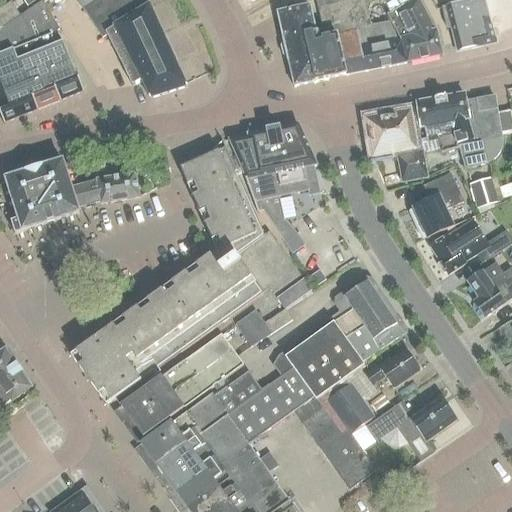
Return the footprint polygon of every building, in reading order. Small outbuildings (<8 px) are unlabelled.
[(75,0),(102,39),(106,36),(121,64),(132,87),(141,82),(149,100),(186,88),(185,85),(162,34),(149,6),(145,0),(75,0)] [(314,0),(318,9),(317,9),(324,39),(336,37),(370,29),(370,26),(363,0),(314,0)] [(382,0),(391,14),(387,16),(390,23),(401,40),(407,64),(441,56),(435,32),(433,32),(418,1),(415,3),(413,0),(382,0)] [(447,0),(449,7),(441,9),(445,28),(450,31),(451,30),(456,53),(495,44),(492,34),(483,0),(447,0)] [(0,10),(0,30),(5,27),(20,17),(10,3),(0,10)] [(42,3),(20,17),(5,27),(0,30),(0,115),(4,124),(37,111),(75,95),(76,96),(80,86),(80,85),(74,71),(73,71),(68,58),(67,59),(57,32),(59,31),(48,12),(42,3)] [(344,76),(336,37),(324,39),(320,40),(319,36),(317,33),(315,33),(309,7),(277,14),(283,40),(282,41),(283,44),(280,48),(282,56),(286,59),(287,62),(288,61),(294,88),(344,76)] [(390,23),(370,26),(370,29),(336,37),(344,76),(344,77),(405,64),(399,40),(390,23)] [(458,149),(465,171),(488,164),(492,161),(496,158),(498,154),(500,150),(501,144),(502,139),(494,98),(465,103),(463,95),(416,104),(421,130),(423,129),(426,143),(437,141),(441,154),(458,149)] [(372,120),(371,120),(367,126),(368,126),(373,157),(388,154),(387,153),(400,151),(401,157),(397,158),(402,184),(427,180),(422,153),(417,154),(413,132),(411,132),(408,114),(407,114),(408,116),(395,118),(395,116),(372,120)] [(249,137),(229,141),(229,142),(246,180),(243,181),(256,216),(258,215),(257,213),(262,211),(271,225),(284,222),(279,199),(280,198),(280,196),(307,190),(307,192),(308,195),(319,193),(314,168),(315,167),(298,127),(278,131),(278,130),(267,132),(267,133),(248,136),(249,137)] [(300,277),(268,233),(263,237),(222,142),(221,143),(207,157),(179,169),(198,213),(216,253),(70,357),(106,408),(269,290),(273,296),(300,277)] [(62,163),(5,181),(18,221),(10,223),(14,236),(23,233),(23,232),(78,214),(77,208),(94,204),(100,202),(100,205),(139,199),(138,197),(134,175),(96,181),(96,183),(70,190),(62,163)] [(426,240),(453,228),(445,211),(463,203),(450,176),(424,188),(430,201),(412,210),(420,228),(417,231),(422,241),(425,239),(426,240)] [(469,187),(476,210),(499,203),(498,200),(496,201),(490,181),(469,187)] [(284,222),(271,225),(292,256),(303,248),(295,237),(295,236),(284,222)] [(472,222),(448,238),(448,237),(430,249),(439,263),(437,266),(443,275),(446,275),(448,277),(466,265),(465,264),(484,252),(490,260),(511,245),(511,243),(505,233),(487,245),(472,222)] [(478,300),(473,303),(484,319),(505,305),(505,304),(511,299),(511,272),(510,270),(502,275),(495,264),(482,273),(466,284),(478,300)] [(303,280),(276,300),(284,311),(311,292),(303,280)] [(293,413),(314,398),(316,401),(353,375),(364,368),(361,365),(387,347),(403,336),(367,284),(337,304),(345,316),(285,359),(292,369),(261,392),(228,418),(248,446),(293,413)] [(285,311),(264,325),(271,335),(292,322),(285,311)] [(271,335),(264,325),(255,312),(245,319),(261,342),(271,335)] [(250,349),(261,342),(245,319),(235,326),(250,349)] [(243,367),(221,336),(120,410),(142,440),(234,373),(237,377),(245,371),(242,367),(243,367)] [(420,372),(405,351),(390,362),(388,360),(364,377),(371,388),(384,378),(393,390),(420,372)] [(0,410),(31,389),(7,354),(1,353),(0,353),(0,410)] [(212,395),(140,448),(185,511),(295,511),(248,446),(228,418),(261,392),(248,373),(213,398),(212,395)] [(374,419),(351,386),(327,402),(350,435),(374,419)] [(322,410),(316,401),(314,398),(293,413),(294,415),(301,425),(322,410)] [(425,442),(454,421),(439,399),(422,412),(421,410),(411,417),(409,419),(410,420),(400,427),(390,412),(365,429),(375,445),(396,430),(419,463),(433,453),(425,442)] [(330,421),(322,410),(301,425),(310,437),(330,421)] [(330,421),(310,437),(318,449),(339,434),(330,421)] [(341,436),(339,434),(318,449),(333,470),(359,451),(346,433),(341,436)] [(374,472),(359,451),(333,470),(349,491),(350,490),(356,485),(374,472)] [(64,511),(96,511),(85,497),(64,511)]
